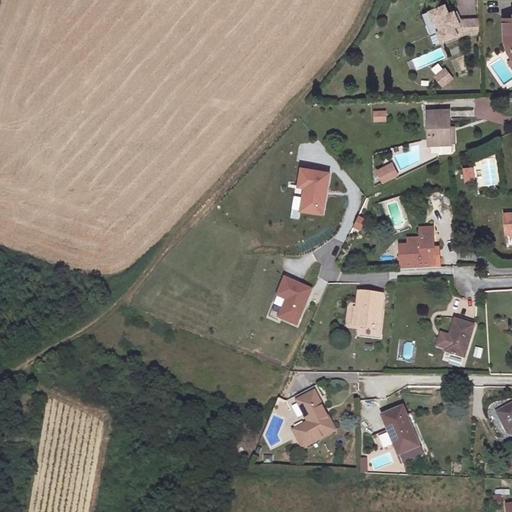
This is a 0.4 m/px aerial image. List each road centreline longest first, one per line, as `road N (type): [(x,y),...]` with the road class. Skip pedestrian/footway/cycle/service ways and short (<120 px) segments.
road 1 (track): [(0,378),(103,314),(139,279),(342,50),(371,0)]
road 2 (track): [(511,380),(372,379)]
